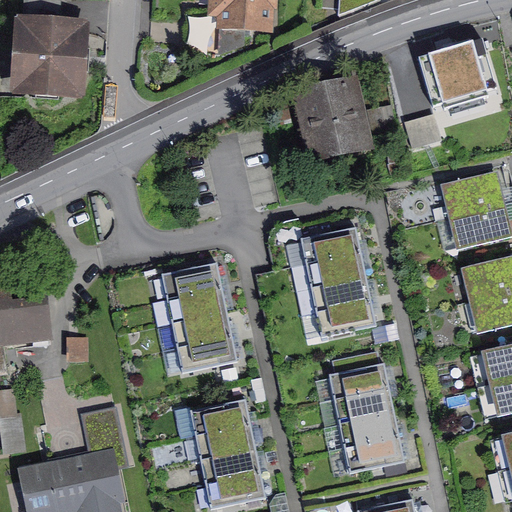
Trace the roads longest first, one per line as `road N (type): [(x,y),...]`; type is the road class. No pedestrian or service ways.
road 1 (tertiary): [(480,0),(347,45),(125,147)]
road 2 (unclassified): [(125,147),(123,198),(137,238),(265,220)]
road 3 (residential): [(125,147),(125,0)]
road 4 (tertiary): [(125,147),(0,206)]
